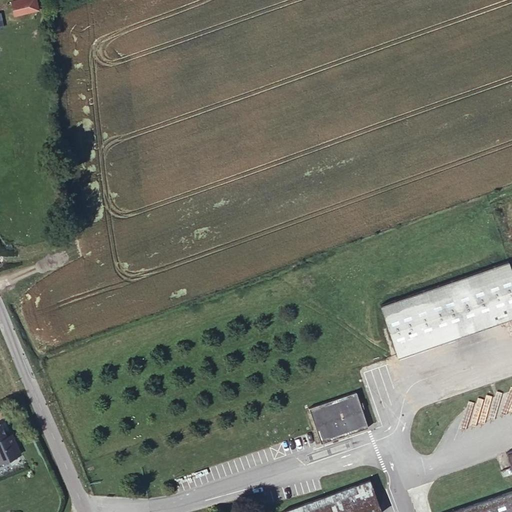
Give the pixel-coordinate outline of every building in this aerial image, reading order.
[(35,0),(16,0),(20,11),(38,6),(35,0)] [(377,305),(394,357),(511,316),(511,283),(504,260),(377,305)] [(318,445),(365,429),(353,394),(305,410),(318,445)] [(5,421),(0,422),(0,457),(2,461),(25,451),(16,431),(10,433),(5,421)] [(511,511),(511,448),(509,449),(511,457),(511,488),(449,510),(449,511),(511,511)] [(367,474),(378,504),(384,501),(374,472),(367,474)] [(288,511),(353,511),(378,504),(367,474),(285,503),(288,511)]
